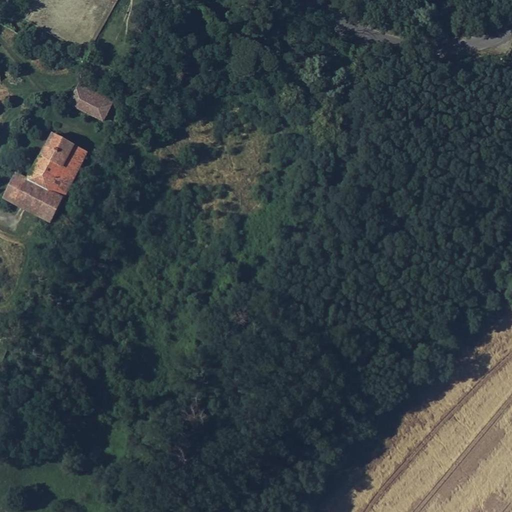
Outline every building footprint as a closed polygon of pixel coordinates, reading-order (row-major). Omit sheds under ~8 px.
[(82,81),(77,90),(110,107),(115,98),(82,81)] [(103,121),(110,107),(77,90),(70,104),(103,121)] [(51,224),(87,153),(53,135),(28,181),(49,192),(36,216),(51,224)] [(36,216),(49,192),(28,181),(16,174),(3,198),(36,216)] [(90,459),(97,461),(101,448),(93,446),(90,459)]
